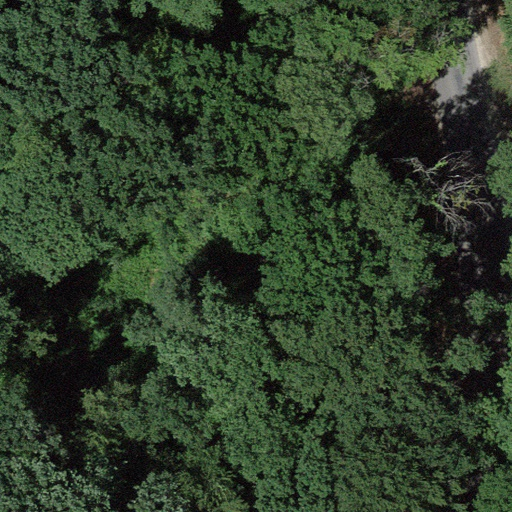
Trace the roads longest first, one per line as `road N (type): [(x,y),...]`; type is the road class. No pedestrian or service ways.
road 1 (unclassified): [(428,0),(446,511)]
road 2 (track): [(432,76),(511,175)]
